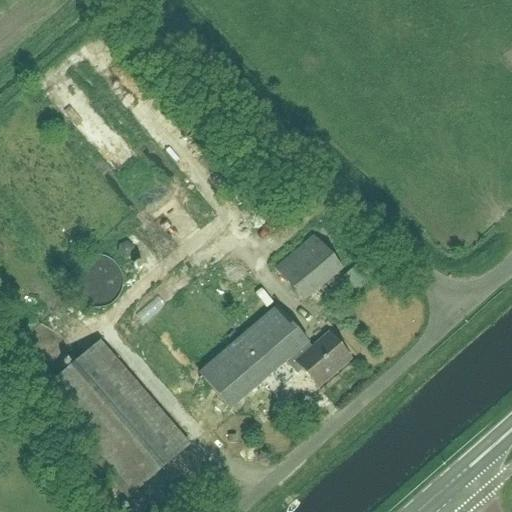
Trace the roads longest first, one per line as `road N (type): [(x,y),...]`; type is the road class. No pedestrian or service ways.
road 1 (unclassified): [(457,313),(372,218),(270,125),(162,0)]
road 2 (unclassified): [(234,511),(457,313)]
